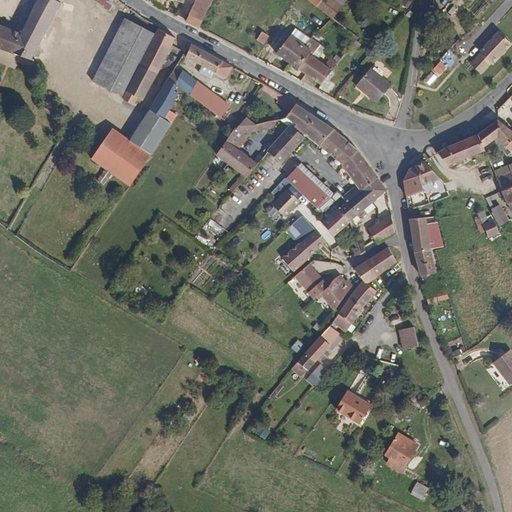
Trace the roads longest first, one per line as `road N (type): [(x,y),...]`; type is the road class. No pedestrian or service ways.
road 1 (residential): [(388,150),(411,270),(501,511)]
road 2 (residential): [(388,150),(137,5)]
road 3 (track): [(423,0),(405,114),(388,150)]
road 4 (residential): [(511,84),(450,133),(388,150)]
